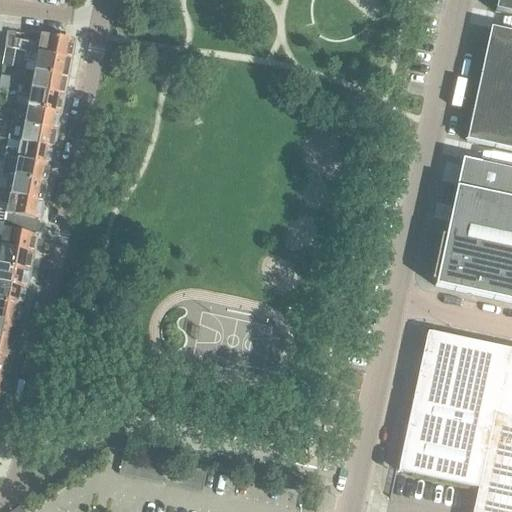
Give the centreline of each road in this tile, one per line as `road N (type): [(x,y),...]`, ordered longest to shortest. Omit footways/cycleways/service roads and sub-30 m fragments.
road 1 (residential): [(23,432),(101,22)]
road 2 (unclassified): [(459,0),(396,299)]
road 3 (unclassified): [(396,299),(357,476)]
